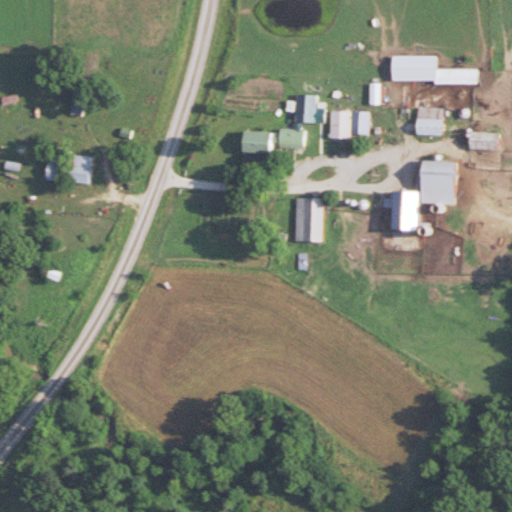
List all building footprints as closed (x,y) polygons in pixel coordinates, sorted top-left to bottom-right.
[(400,83),(486,83),(486,70),(446,70),(446,56),(400,56),(400,83)] [(78,116),(92,116),(93,84),(78,83),(78,116)] [(424,134),(451,134),(451,108),(424,108),(424,134)] [(377,112),(339,112),(339,137),(377,137),(377,112)] [(250,131),(249,159),(285,160),(285,147),(314,147),(314,132),(250,131)] [(481,150),(511,150),(511,134),(481,134),(481,150)] [(55,180),(101,183),(102,159),(56,157),(55,180)] [(406,191),(405,229),(431,230),(431,204),(468,205),(470,161),(424,160),(423,191),(406,191)] [(331,198),(302,198),(302,242),(331,242),(331,198)]
